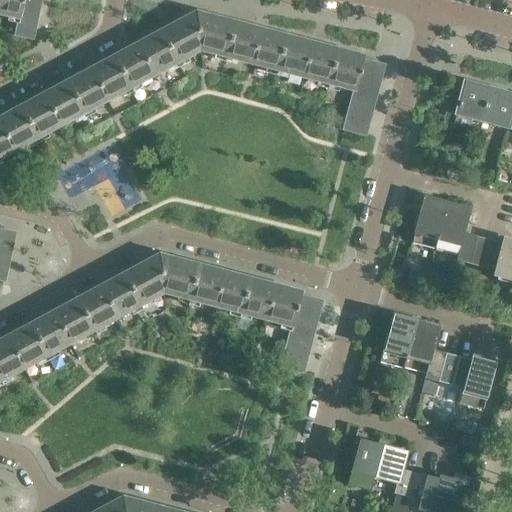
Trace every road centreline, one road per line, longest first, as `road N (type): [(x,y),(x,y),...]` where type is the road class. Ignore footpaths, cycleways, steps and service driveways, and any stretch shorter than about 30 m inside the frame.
road 1 (residential): [(91,270),(156,236),(357,290)]
road 2 (residential): [(61,511),(126,479),(238,511)]
road 3 (residential): [(388,174),(430,10)]
road 4 (residential): [(0,95),(108,35),(115,0)]
road 5 (residential): [(450,443),(324,409)]
road 6 (residential): [(479,324),(357,290)]
road 7 (residential): [(91,270),(57,215),(0,199)]
road 8 (residential): [(324,409),(357,290)]
road 9 (residential): [(357,290),(388,174)]
